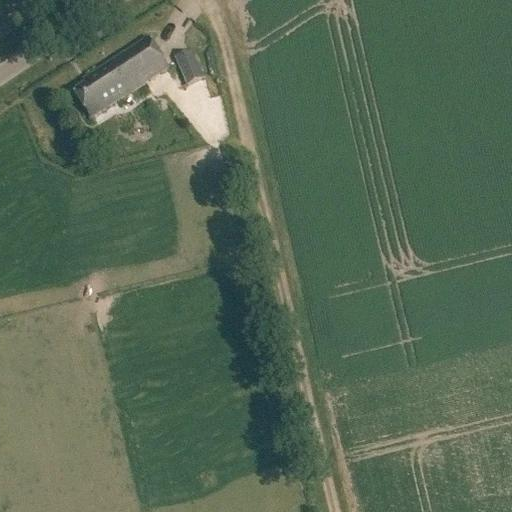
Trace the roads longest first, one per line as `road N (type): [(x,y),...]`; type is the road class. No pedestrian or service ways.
road 1 (track): [(329,511),(235,83),(207,0)]
road 2 (tertiary): [(0,73),(112,0)]
